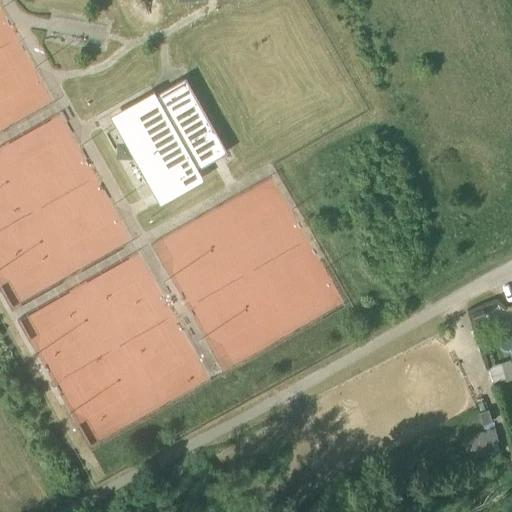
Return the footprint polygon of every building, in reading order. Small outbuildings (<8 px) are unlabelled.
[(169,166),(177,179),(227,151),(184,76),(154,94),(156,97),(149,101),(148,99),(130,110),(136,121),(129,126),(156,174),(169,166)] [(103,128),(132,188),(143,183),(113,123),(103,128)] [(511,305),(475,306),(475,321),(511,320),(511,305)] [(309,326),(307,323),(197,324),(219,369),(309,326)] [(493,381),(511,376),(511,364),(511,359),(489,365),(493,381)] [(485,423),(493,421),(489,409),(480,412),(485,423)]
